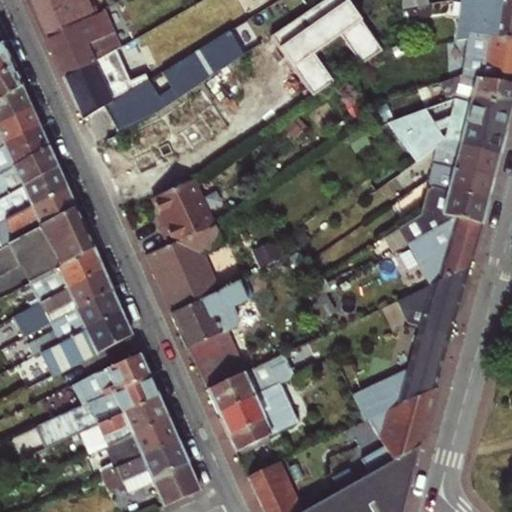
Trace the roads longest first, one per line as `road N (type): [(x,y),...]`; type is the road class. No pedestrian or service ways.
road 1 (residential): [(230,501),(7,0)]
road 2 (residential): [(511,226),(440,492)]
